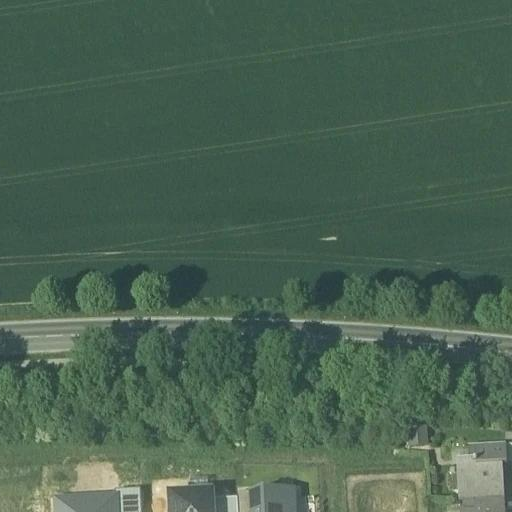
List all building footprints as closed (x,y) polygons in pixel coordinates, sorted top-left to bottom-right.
[(457,468),(459,492),(500,489),(505,489),(504,472),(508,472),(507,452),(472,454),(473,467),(457,468)] [(190,481),(190,498),(209,497),(209,480),(190,481)] [(459,502),(476,501),(501,500),(500,489),(459,492),(459,502)] [(114,494),(115,502),(115,511),(141,511),(140,492),(114,494)] [(295,511),(294,492),(248,495),(249,511),(295,511)] [(237,511),(249,511),(248,495),(237,495),(237,502),(237,511)] [(213,511),(213,503),(213,497),(209,497),(190,498),(168,499),(169,511),(213,511)] [(497,511),(501,511),(501,500),(476,501),(476,511),(497,511)] [(115,511),(115,502),(57,505),(57,511),(115,511)] [(237,511),(237,502),(213,503),(213,511),(237,511)]
